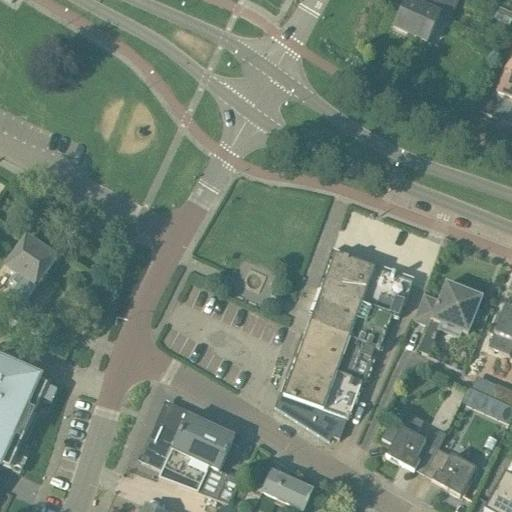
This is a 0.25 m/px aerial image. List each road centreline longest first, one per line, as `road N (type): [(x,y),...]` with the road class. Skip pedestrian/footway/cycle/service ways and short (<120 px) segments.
road 1 (tertiary): [(249,113),(310,150),(511,228)]
road 2 (tertiary): [(511,196),(363,138),(271,71)]
road 3 (residential): [(340,472),(126,345)]
road 4 (residential): [(340,472),(426,264)]
road 5 (tertiary): [(82,0),(164,46),(249,113)]
road 6 (residential): [(0,149),(179,235)]
road 7 (unknown): [(234,409),(280,334),(196,288)]
road 8 (residential): [(73,511),(126,345)]
road 9 (tertiary): [(271,71),(134,0)]
road 10 (residential): [(179,235),(249,113)]
road 11 (residential): [(126,345),(179,235)]
